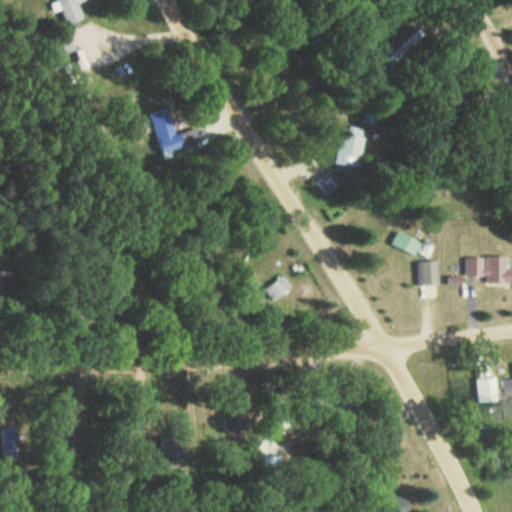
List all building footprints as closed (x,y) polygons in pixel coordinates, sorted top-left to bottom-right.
[(86,0),(57,0),(66,25),(83,18),(77,3),(86,0)] [(333,162),(356,169),(366,136),(343,129),(333,162)] [(341,183),(329,170),(314,182),(326,196),(341,183)] [(421,242),(396,229),(389,243),(414,256),(421,242)] [(510,279),(510,255),(464,256),(464,279),(510,279)] [(416,285),(436,285),(436,261),(416,261),(416,285)] [(273,301),(292,289),(282,275),(264,288),(273,301)] [(511,377),(500,379),(503,399),(511,397),(511,377)] [(475,378),(475,402),(497,402),(497,378),(475,378)] [(387,511),(409,511),(410,498),(387,498),(387,511)]
